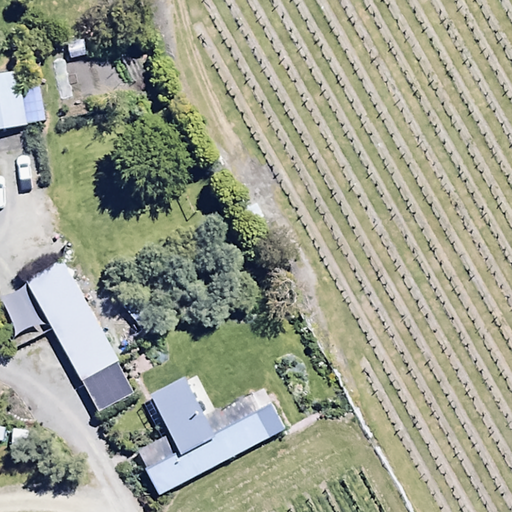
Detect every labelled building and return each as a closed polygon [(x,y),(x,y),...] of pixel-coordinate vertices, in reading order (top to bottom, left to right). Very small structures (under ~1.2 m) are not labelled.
[(68,21),(24,42),(33,61),(76,41),(68,21)] [(66,47),(70,59),(71,63),(98,53),(94,40),(86,43),(86,40),(66,47)] [(13,79),(0,81),(0,134),(26,128),(13,79)] [(62,264),(24,287),(83,389),(121,366),(62,264)] [(147,477),(160,502),(286,435),(279,422),(263,430),(257,418),(147,477)]
